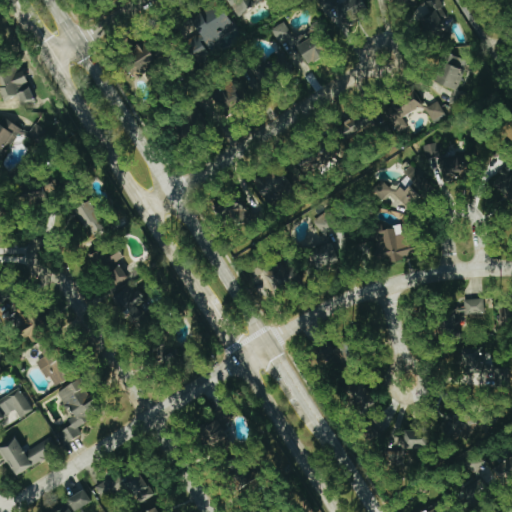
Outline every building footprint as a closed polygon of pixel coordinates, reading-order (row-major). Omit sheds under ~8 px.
[(252,8),(246,0),(228,0),(239,16),(252,8)] [(368,10),(363,0),(345,0),(337,4),(335,0),(321,0),(337,32),(354,25),(351,18),(368,10)] [(427,0),(413,13),(432,33),(448,18),(441,11),(447,6),(441,0),(427,0)] [(182,24),(200,57),(209,51),(207,47),(237,31),(222,2),(182,24)] [(295,37),(285,22),(274,29),(295,62),(304,56),(309,64),(331,50),(315,24),(295,37)] [(137,74),(159,61),(148,42),(126,55),(137,74)] [(468,60),(450,54),(440,84),(459,90),(468,60)] [(0,82),(6,105),(33,99),(25,68),(0,73),(0,82)] [(244,101),(232,83),(214,95),(226,113),(244,101)] [(465,93),(456,89),(451,102),(460,106),(465,93)] [(403,117),(422,106),(414,93),(377,116),(389,136),(408,125),(403,117)] [(447,116),(438,102),(426,108),(434,123),(447,116)] [(344,124),(353,139),(375,125),(366,110),(344,124)] [(18,124),(0,117),(0,160),(4,162),(18,124)] [(41,142),(48,132),(37,123),(29,133),(41,142)] [(338,159),(326,140),(297,159),(310,178),(338,159)] [(441,157),(437,142),(425,146),(428,160),(440,157),(445,180),(473,173),(468,150),(441,157)] [(410,209),(423,195),(421,193),(431,183),(414,166),(392,189),(384,182),(376,190),(386,200),(393,192),(410,209)] [(295,190),(279,167),(255,184),(269,207),(295,190)] [(497,170),(497,195),(511,194),(511,199),(511,176),(511,170),(497,170)] [(221,213),(247,233),(259,217),(233,197),(221,213)] [(314,220),(322,235),(341,224),(333,209),(314,220)] [(421,254),(418,241),(411,243),(407,224),(379,230),(386,262),(421,254)] [(316,267),(338,263),(334,244),(312,248),(316,267)] [(92,255),(112,289),(129,279),(118,261),(125,257),(119,247),(106,255),(103,248),(92,255)] [(281,294),(291,274),(262,259),(254,276),(262,280),(260,284),(281,294)] [(0,299),(10,295),(0,270),(0,299)] [(138,331),(158,322),(140,284),(120,293),(138,331)] [(485,314),(485,299),(465,300),(466,307),(458,307),(458,320),(474,319),(473,314),(485,314)] [(511,326),(511,308),(498,308),(498,326),(511,326)] [(154,347),(160,369),(187,361),(184,350),(173,352),(171,342),(154,347)] [(355,364),(355,345),(340,345),(340,364),(355,364)] [(56,386),(74,376),(59,347),(36,358),(47,379),(51,377),(56,386)] [(464,371),(494,372),(493,386),(511,386),(511,366),(494,366),(494,354),(482,353),(483,349),(465,348),(464,371)] [(59,392),(73,417),(69,419),(73,426),(60,432),(67,444),(83,435),(79,428),(91,421),(89,417),(101,411),(83,378),(59,392)] [(367,384),(351,389),(359,412),(374,406),(367,384)] [(21,388),(0,399),(0,422),(6,419),(0,409),(12,403),(21,418),(34,411),(21,388)] [(215,414),(218,422),(204,427),(213,450),(239,440),(228,409),(215,414)] [(453,437),(462,422),(450,415),(441,429),(453,437)] [(430,449),(430,431),(403,430),(402,452),(389,452),(389,462),(402,462),(403,448),(430,449)] [(0,450),(17,477),(52,456),(49,452),(58,446),(52,436),(26,453),(16,437),(0,446),(0,450)] [(511,484),(511,474),(511,451),(511,463),(498,463),(498,483),(511,484)] [(242,467),(234,460),(227,468),(234,475),(242,467)] [(96,488),(104,501),(130,487),(138,503),(154,495),(138,466),(96,488)] [(243,483),(255,489),(261,477),(249,471),(243,483)] [(461,490),(473,508),(493,496),(481,477),(461,490)] [(75,511),(92,502),(85,490),(68,500),(75,511)]
